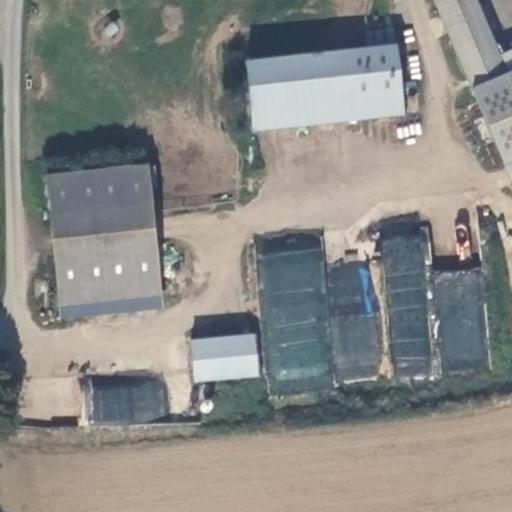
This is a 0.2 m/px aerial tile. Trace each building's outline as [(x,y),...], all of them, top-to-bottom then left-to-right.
[(431,0),(511,187),(511,79),(507,82),(472,0),(431,0)] [(350,57),(355,108),(402,103),(397,52),(350,57)] [(253,119),(355,108),(350,57),(247,68),(251,119),(253,119)] [(64,309),(161,301),(151,171),(52,177),(64,309)] [(382,235),(390,378),(435,375),(435,373),(489,370),(483,268),(431,271),(429,232),(382,235)] [(327,334),(191,347),(194,387),(331,374),(327,334)] [(162,423),(162,379),(84,379),(84,423),(162,423)]
